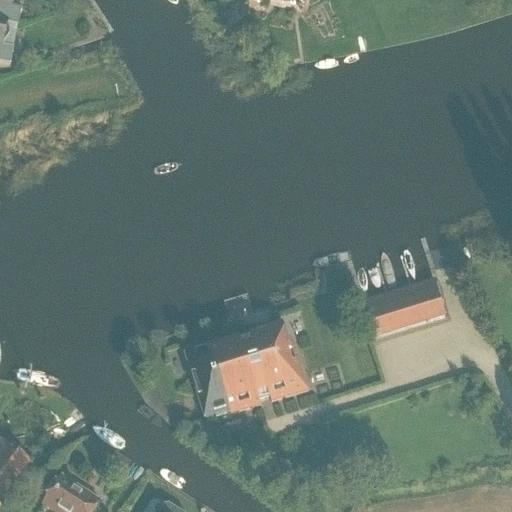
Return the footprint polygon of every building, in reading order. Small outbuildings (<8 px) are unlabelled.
[(0,0),(0,22),(5,24),(4,24),(18,27),(21,11),(12,8),(13,0),(0,0)] [(0,46),(0,45),(4,24),(5,24),(0,22),(0,64),(10,66),(13,50),(0,46)] [(427,325),(444,319),(433,283),(364,304),(367,317),(419,301),(427,325)] [(179,352),(196,422),(300,397),(288,347),(284,347),(279,327),(179,352)] [(31,464),(7,445),(0,454),(0,494),(4,498),(31,464)] [(93,511),(99,503),(62,479),(43,508),(48,511),(93,511)]
